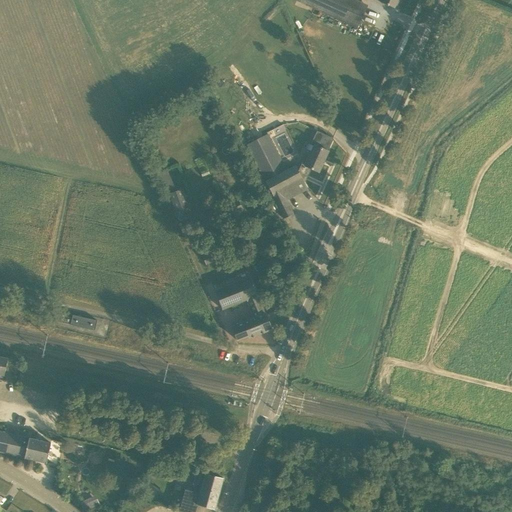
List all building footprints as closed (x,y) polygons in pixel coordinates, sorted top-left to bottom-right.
[(367,6),(358,2),(353,0),(297,0),(298,1),(357,28),(367,6)] [(318,172),(328,151),(334,139),(316,131),(310,144),(313,146),(310,151),(308,150),(299,170),(296,166),(287,171),(268,134),(247,145),(284,219),(293,214),(286,200),(307,189),(304,183),(311,169),(318,172)] [(168,194),(176,190),(166,169),(158,172),(168,194)] [(169,194),(178,217),(191,212),(182,189),(177,192),(169,194)] [(239,200),(227,206),(231,215),(243,210),(239,200)] [(279,240),(275,230),(266,234),(271,244),(279,240)] [(203,255),(206,264),(216,260),(213,251),(203,255)] [(259,301),(257,296),(258,295),(250,277),(215,290),(222,309),(247,299),(249,305),(259,301)] [(249,338),(272,329),(265,313),(264,313),(259,301),(249,305),(254,318),(232,327),(237,340),(248,336),(249,338)] [(95,330),(97,321),(73,315),(70,325),(95,330)] [(0,376),(4,378),(8,355),(1,353),(0,357),(0,376)] [(46,463),(51,443),(0,431),(0,451),(6,453),(17,456),(16,458),(24,460),(25,458),(46,463)] [(88,457),(86,465),(86,466),(106,471),(111,450),(91,445),(88,457)] [(205,474),(196,471),(193,483),(202,485),(201,489),(199,489),(198,493),(185,490),(179,511),(180,511),(195,511),(197,505),(214,510),(223,478),(206,474),(205,474)] [(151,500),(159,489),(151,483),(143,494),(151,500)]
